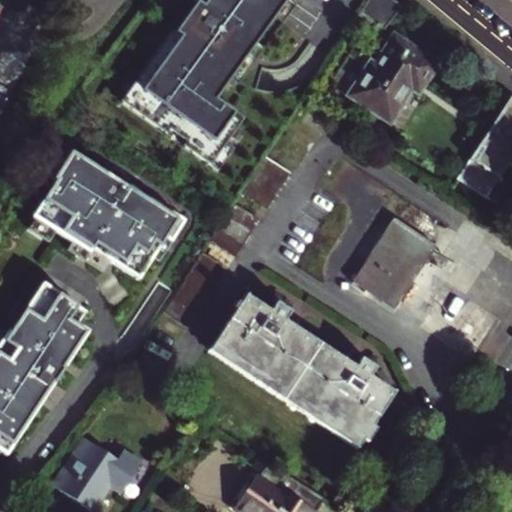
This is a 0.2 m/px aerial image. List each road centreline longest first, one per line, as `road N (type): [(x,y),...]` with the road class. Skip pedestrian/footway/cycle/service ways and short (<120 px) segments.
road 1 (primary): [(433,511),(511,392)]
road 2 (residential): [(0,35),(76,31),(112,0)]
